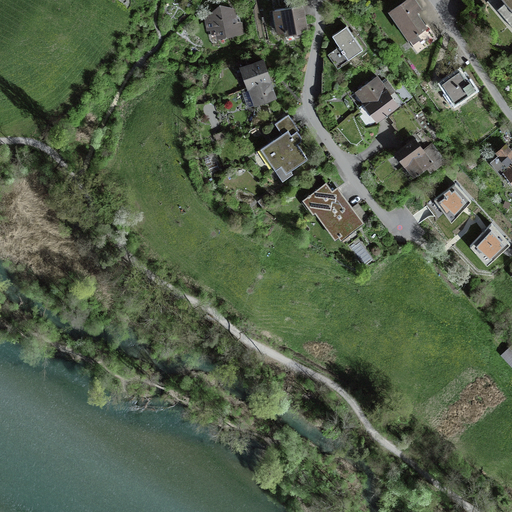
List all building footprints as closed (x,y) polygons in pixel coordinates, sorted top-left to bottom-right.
[(405,0),(390,11),(409,38),(413,35),(422,47),(435,38),(426,25),(425,26),(415,12),(420,8),(414,0),(405,0)] [(511,0),(502,0),(505,2),(497,9),(511,26),(511,0)] [(241,23),(236,22),(234,8),(230,7),(222,5),(208,18),(210,29),(214,28),(216,37),(234,33),(235,34),(243,32),(241,23)] [(279,33),(286,31),(287,34),(294,33),(294,36),(303,35),(302,25),(305,25),(303,5),(275,10),(279,33)] [(346,25),(332,35),(339,46),(329,53),(338,66),(363,49),(346,25)] [(249,87),(269,79),(266,71),(263,61),(242,69),(249,87)] [(459,71),(457,72),(452,64),(446,68),(447,70),(439,75),(443,81),(442,82),(449,93),(447,95),(452,101),(454,100),(455,102),(475,89),(470,82),(468,83),(459,71)] [(356,91),(366,103),(391,85),(387,80),(382,83),(377,76),(356,91)] [(255,105),(276,97),(273,89),(269,79),(249,87),(255,105)] [(395,91),(391,85),(366,103),(377,119),(397,104),(390,94),(395,91)] [(398,128),(410,120),(416,115),(411,109),(409,111),(405,105),(391,115),(395,121),(393,122),(398,128)] [(275,123),(282,134),(293,126),(286,115),(275,123)] [(420,121),(416,115),(410,120),(398,128),(396,130),(403,139),(417,129),(414,126),(420,121)] [(301,138),(293,126),(282,134),(261,148),(280,177),(282,175),(284,177),(292,172),(291,170),(307,159),(297,143),(301,141),(301,138)] [(218,142),(226,139),(224,132),(215,135),(218,142)] [(414,138),(396,152),(414,176),(432,162),(414,138)] [(497,153),(508,167),(502,172),(511,183),(511,151),(506,145),(497,153)] [(303,199),(313,213),(315,211),(331,200),(339,194),(335,189),(332,191),(330,188),(326,183),(303,199)] [(436,214),(445,208),(455,206),(459,212),(470,204),(455,185),(429,204),(436,214)] [(339,211),(331,200),(315,211),(335,238),(347,230),(349,233),(369,218),(366,214),(360,218),(358,215),(353,209),(350,211),(346,206),(339,211)] [(491,223),(470,245),(487,264),(510,243),(491,223)] [(511,344),(502,354),(511,364),(511,344)]
